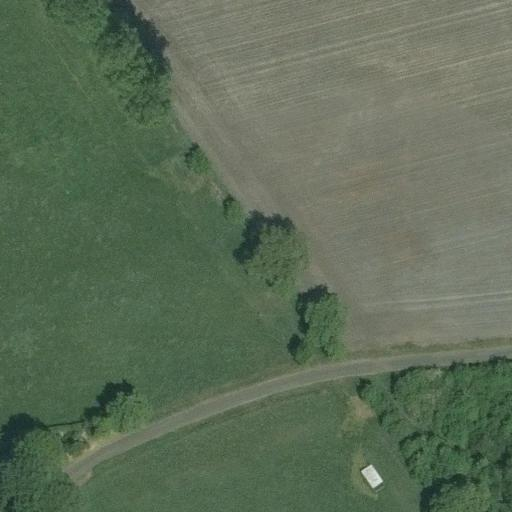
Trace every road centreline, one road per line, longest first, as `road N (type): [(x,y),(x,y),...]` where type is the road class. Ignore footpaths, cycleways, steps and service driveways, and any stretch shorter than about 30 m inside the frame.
road 1 (unclassified): [(31,511),(109,448),(247,393),(312,373),(511,350)]
road 2 (track): [(365,365),(415,426),(511,476)]
